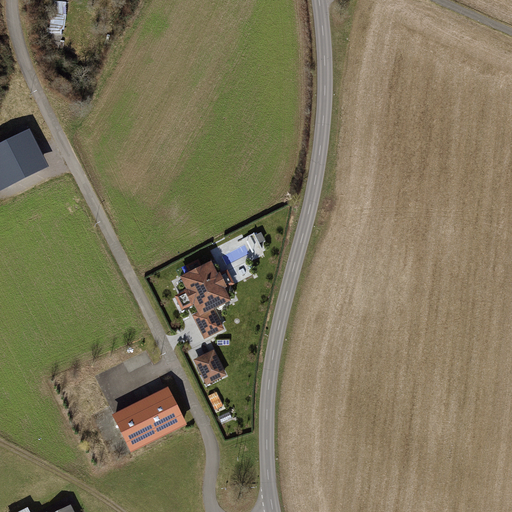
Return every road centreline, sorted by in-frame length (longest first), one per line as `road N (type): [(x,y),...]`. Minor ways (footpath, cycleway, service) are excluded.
road 1 (residential): [(14,0),(212,444),(212,511)]
road 2 (tertiary): [(323,0),(326,138),(274,370),(267,442),(273,511)]
road 3 (track): [(129,511),(0,436)]
